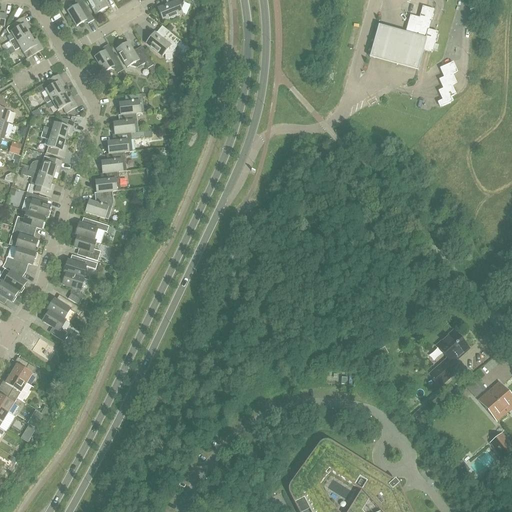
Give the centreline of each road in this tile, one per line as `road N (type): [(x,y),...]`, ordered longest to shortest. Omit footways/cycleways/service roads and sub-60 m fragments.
road 1 (secondary): [(244,0),(245,84),(224,159),(49,511)]
road 2 (secondary): [(69,511),(247,150),(264,85),(264,0)]
road 3 (residential): [(14,335),(43,283),(95,110),(65,54)]
